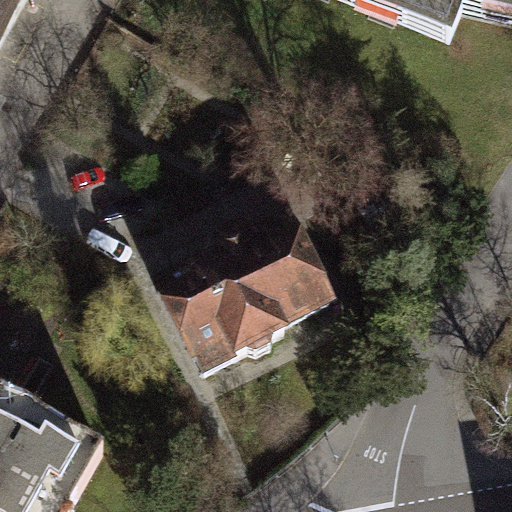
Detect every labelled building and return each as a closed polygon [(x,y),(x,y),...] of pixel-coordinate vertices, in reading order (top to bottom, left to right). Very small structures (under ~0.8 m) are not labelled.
[(0,0),(0,51),(28,0),(0,0)] [(511,0),(318,0),(460,58),(471,25),(511,36),(511,0)] [(160,294),(205,381),(248,358),(256,360),(271,353),(276,344),(287,338),(284,330),(331,307),(289,226),(251,246),(246,240),(237,237),(221,245),(218,254),(220,262),(160,294)] [(0,336),(9,321),(0,316),(0,336)] [(0,511),(62,511),(92,459),(0,407),(0,511)]
